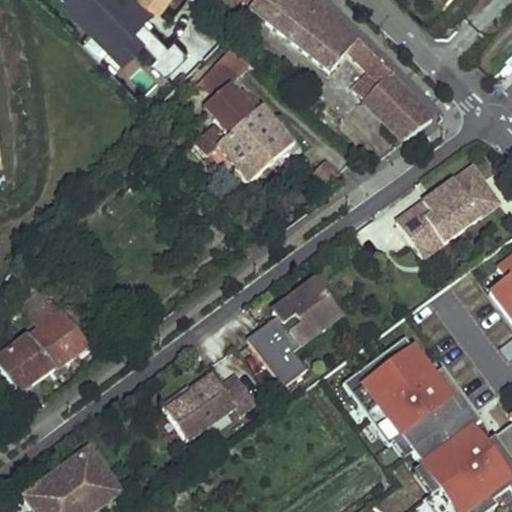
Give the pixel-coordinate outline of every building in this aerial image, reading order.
[(137,0),(61,0),(56,5),(152,96),(187,59),(145,20),(151,13),(137,0)] [(171,0),(141,0),(161,14),(171,0)] [(240,0),(238,2),(249,11),(257,0),(240,0)] [(389,81),(394,76),(318,0),(257,0),(249,11),(328,76),(347,57),(366,78),(352,94),(366,103),(389,81)] [(252,74),(229,52),(219,62),(232,74),(243,83),(252,74)] [(232,74),(219,62),(191,89),(204,102),(218,88),(232,74)] [(243,83),(232,74),(218,88),(228,98),(243,83)] [(405,147),(430,123),(389,81),(366,103),(363,105),(405,147)] [(293,149),(250,99),(248,99),(243,93),(224,112),(229,117),(204,140),(193,150),(205,164),(207,163),(217,154),(233,172),(247,189),(293,149)] [(233,172),(217,154),(207,163),(223,181),(233,172)] [(338,180),(325,166),(313,177),(327,190),(338,180)] [(475,173),(398,228),(425,265),(501,210),(475,173)] [(493,293),(511,319),(511,262),(502,271),(510,282),(493,293)] [(0,373),(17,396),(89,346),(38,285),(14,305),(39,331),(0,360),(0,373)] [(315,287),(275,317),(279,323),(302,354),(342,324),(315,287)] [(279,323),(271,328),(295,359),(302,354),(279,323)] [(271,328),(248,345),(285,393),(308,376),(295,359),(271,328)] [(409,338),(345,383),(391,446),(402,438),(444,495),(429,506),(432,511),(490,511),(499,505),(496,500),(511,489),(511,428),(494,441),(438,364),(430,370),(409,338)] [(214,380),(192,396),(194,398),(168,416),(189,447),(236,414),(241,420),(256,408),(238,382),(223,393),(214,380)] [(190,392),(164,410),(168,416),(194,398),(192,396),(190,392)] [(90,454),(25,501),(33,511),(101,511),(122,498),(90,454)]
